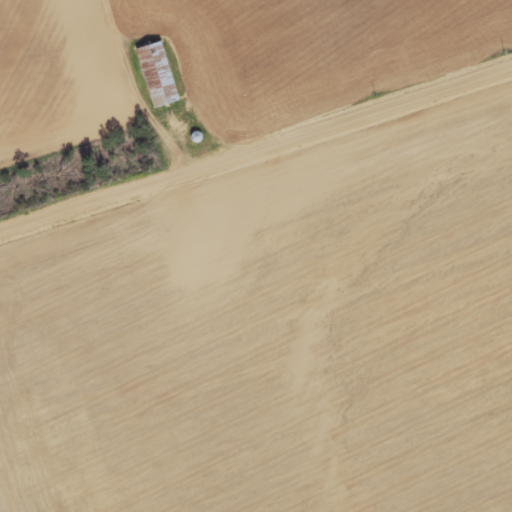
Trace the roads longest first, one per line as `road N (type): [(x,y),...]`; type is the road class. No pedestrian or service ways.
road 1 (residential): [(0,228),(511,61)]
road 2 (residential): [(152,179),(92,0)]
